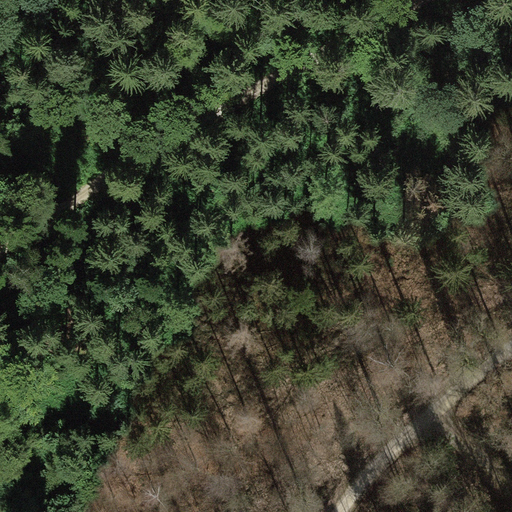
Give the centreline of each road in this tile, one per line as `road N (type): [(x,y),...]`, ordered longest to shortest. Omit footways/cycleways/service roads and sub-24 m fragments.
road 1 (track): [(0,254),(147,156),(417,0)]
road 2 (track): [(511,346),(330,511)]
